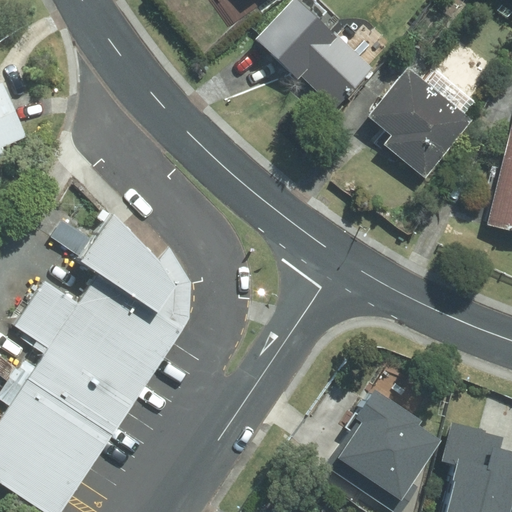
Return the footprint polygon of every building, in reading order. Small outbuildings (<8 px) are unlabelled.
[(304,0),(289,0),(255,36),(335,108),(375,67),(304,0)] [(471,79),(482,64),(461,48),(450,63),(471,79)] [(474,117),(409,64),(369,113),(393,132),(385,141),(426,175),(436,164),(474,117)] [(0,156),(8,152),(4,143),(28,133),(4,77),(0,79),(0,156)] [(511,227),(511,131),(490,222),(511,227)] [(0,420),(0,483),(45,511),(174,315),(174,288),(159,261),(112,211),(93,239),(61,219),(51,237),(81,256),(78,260),(97,273),(79,303),(44,282),(15,325),(47,348),(0,420)] [(168,247),(159,261),(174,288),(174,315),(45,511),(61,511),(173,343),(189,319),(191,282),(168,247)] [(359,411),(325,460),(399,511),(418,483),(410,477),(441,432),(418,417),(421,412),(375,380),(355,408),(359,411)] [(508,511),(511,497),(511,442),(500,440),(503,430),(485,425),(485,424),(451,416),(441,458),(455,461),(453,471),(454,472),(444,511),(508,511)] [(286,511),(264,497),(253,511),(286,511)]
